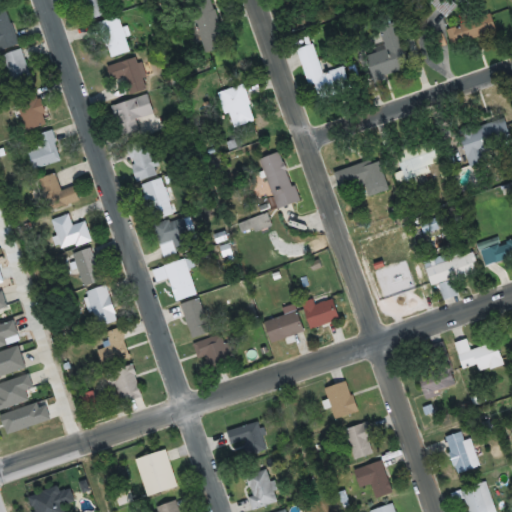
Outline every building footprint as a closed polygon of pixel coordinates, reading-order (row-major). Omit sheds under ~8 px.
[(84,0),(92,20),(111,12),(105,0),(84,0)] [(228,45),(211,0),(207,0),(189,7),(207,53),(228,45)] [(0,50),(18,44),(7,11),(0,12),(0,50)] [(497,32),(491,14),(446,28),(452,46),(497,32)] [(131,52),(119,16),(100,23),(112,58),(131,52)] [(372,81),(403,71),(400,62),(406,61),(396,25),(379,30),(385,50),(365,56),(372,81)] [(297,49),(314,102),(351,90),(344,67),(320,75),(310,44),(297,49)] [(34,84),(21,49),(1,56),(14,91),(34,84)] [(146,90),(136,58),(107,66),(112,81),(124,77),(130,95),(146,90)] [(256,121),(243,84),(219,93),(232,130),(256,121)] [(112,106),(121,139),(139,134),(135,120),(154,115),(148,96),(112,106)] [(26,130),(48,126),(44,98),(21,102),(26,130)] [(491,145),(511,139),(505,118),(459,131),(469,167),(495,160),(491,145)] [(61,162),(52,131),(36,136),(40,149),(28,152),(34,170),(61,162)] [(443,161),(438,143),(397,154),(403,173),(396,175),(401,195),(420,190),(418,180),(431,176),(428,165),(443,161)] [(152,158),(147,145),(127,153),(139,182),(160,174),(154,157),(152,158)] [(299,202),(280,151),(260,159),(279,210),(299,202)] [(389,191),(379,158),(335,172),(341,191),(365,184),(369,197),(389,191)] [(37,180),(49,212),(80,201),(75,186),(62,191),(55,174),(37,180)] [(175,213),(160,179),(141,188),(156,222),(175,213)] [(237,220),(243,236),(272,226),(266,210),(237,220)] [(85,222),(72,226),(68,215),(52,220),(62,252),(92,242),(85,222)] [(153,229),(165,258),(199,244),(187,215),(153,229)] [(486,266),(511,258),(511,240),(500,244),(498,237),(479,243),(486,266)] [(104,280),(91,248),(71,256),(84,288),(104,280)] [(453,279),(480,271),(474,252),(427,265),(432,285),(439,284),(444,300),(457,296),(453,279)] [(197,295),(188,268),(192,266),(190,258),(153,270),(157,282),(169,278),(177,302),(197,295)] [(117,322),(108,286),(88,291),(96,327),(117,322)] [(183,304),(191,339),(210,335),(202,299),(183,304)] [(316,305),(313,300),(303,303),(312,329),(340,319),(333,299),(316,305)] [(305,332),(298,311),(265,322),(272,343),(305,332)] [(242,331),(248,345),(265,338),(259,324),(242,331)] [(110,347),(99,349),(102,365),(129,361),(123,329),(107,332),(110,347)] [(199,359),(205,357),(209,367),(233,358),(224,333),(194,345),(199,359)] [(480,372),(504,365),(498,343),(470,350),(467,340),(456,343),(462,369),(478,365),(480,372)] [(121,405),(143,398),(133,365),(110,372),(121,405)] [(425,397),(456,389),(450,365),(419,373),(425,397)] [(335,420),(358,412),(348,381),(325,389),(335,420)] [(97,405),(92,391),(80,396),(85,409),(97,405)] [(243,442),(247,456),(268,450),(260,422),(227,431),(231,445),(243,442)] [(344,432),(356,461),(374,453),(369,442),(375,439),(367,422),(344,432)] [(449,444),(457,474),(480,468),(472,438),(449,444)] [(167,450),(135,460),(146,497),(178,488),(167,450)] [(394,493),(381,461),(354,471),(361,487),(370,483),(377,500),(394,493)] [(252,496),(248,497),(252,511),(278,502),(267,469),(246,476),(252,496)] [(497,511),(485,481),(458,491),(466,511),(497,511)] [(66,511),(65,506),(76,503),(72,489),(61,492),(60,487),(28,496),(32,511),(66,511)] [(183,511),(180,501),(154,508),(154,511),(183,511)]
